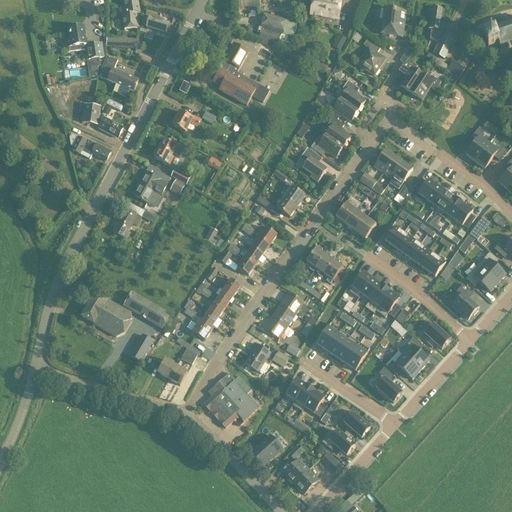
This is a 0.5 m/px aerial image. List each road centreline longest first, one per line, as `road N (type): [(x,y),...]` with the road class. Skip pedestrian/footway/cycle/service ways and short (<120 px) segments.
road 1 (unclassified): [(35,374),(64,278),(202,0)]
road 2 (residential): [(183,415),(373,140)]
road 3 (unclassified): [(183,415),(35,374)]
road 4 (unclassified): [(279,511),(183,415)]
road 5 (residential): [(470,342),(368,257)]
